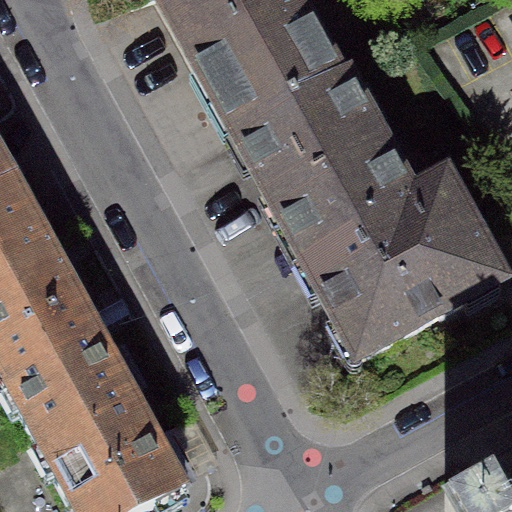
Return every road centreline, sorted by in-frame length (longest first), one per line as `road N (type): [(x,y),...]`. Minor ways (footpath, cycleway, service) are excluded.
road 1 (residential): [(30,0),(304,511)]
road 2 (residential): [(305,511),(355,469),(511,383)]
